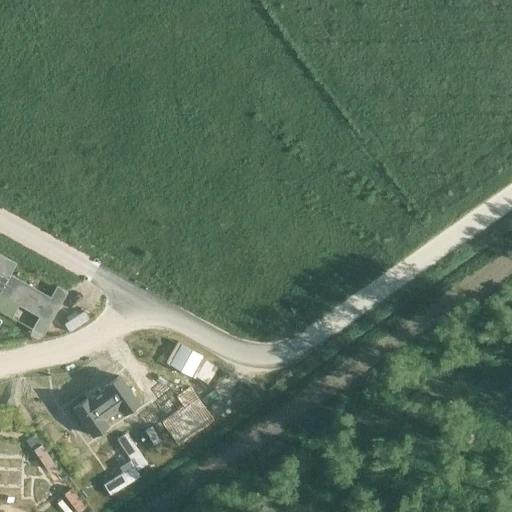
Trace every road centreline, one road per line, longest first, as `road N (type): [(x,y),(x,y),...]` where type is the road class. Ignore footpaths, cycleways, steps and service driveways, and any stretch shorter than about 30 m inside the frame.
road 1 (residential): [(511,199),(268,368)]
road 2 (residential): [(136,302),(0,225)]
road 3 (residential): [(0,365),(81,348),(136,302)]
road 4 (residential): [(136,302),(268,368)]
